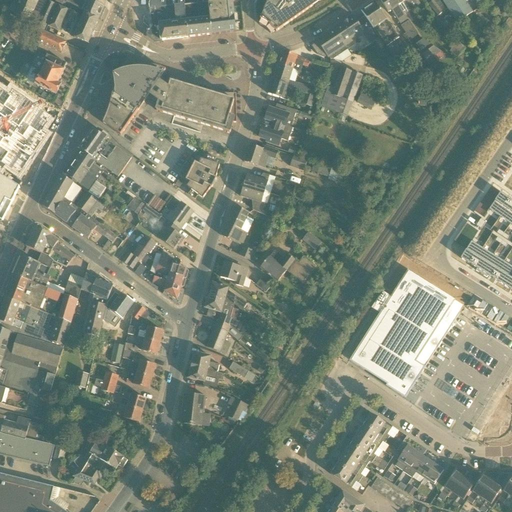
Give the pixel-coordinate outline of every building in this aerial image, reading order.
[(68,11),(43,0),(20,0),(17,7),(12,4),(9,11),(46,32),(49,26),(59,31),(68,11)] [(103,7),(86,0),(53,0),(61,4),(63,1),(86,13),(99,20),(104,8),(103,7)] [(188,38),(184,6),(184,0),(150,0),(149,4),(152,29),(147,30),(147,36),(151,39),(160,38),(160,41),(188,38)] [(188,38),(212,35),(212,0),(208,0),(209,4),(184,6),(188,38)] [(236,32),(232,0),(212,0),(212,35),(236,32)] [(271,26),(275,30),(276,32),(322,0),(267,0),(260,19),(262,20),(267,23),(271,26)] [(396,0),(379,0),(388,13),(391,11),(398,21),(401,26),(408,21),(405,16),(399,6),(400,5),(396,0)] [(414,8),(408,0),(396,0),(400,5),(402,4),(408,12),(414,8)] [(420,4),(419,2),(417,0),(408,0),(414,8),(420,4)] [(438,16),(443,13),(436,4),(434,0),(433,1),(429,4),(438,16)] [(448,9),(443,1),(441,0),(434,0),(436,4),(443,13),(448,9)] [(443,0),(443,1),(448,9),(457,23),(473,13),(466,2),(469,0),(443,0)] [(399,38),(374,3),(361,12),(371,26),(379,38),(386,48),(399,38)] [(511,14),(509,13),(509,9),(506,8),(503,8),(500,12),(501,15),(504,17),(507,16),(509,18),(511,14)] [(88,44),(99,20),(86,13),(82,21),(79,20),(77,24),(80,26),(74,38),(88,44)] [(353,17),(334,30),(347,50),(356,45),(353,41),(364,34),(367,32),(373,42),(374,42),(379,38),(371,26),(362,31),(353,17)] [(334,30),(317,41),(318,42),(327,56),(330,60),(332,60),(347,50),(334,30)] [(66,43),(40,31),(35,41),(61,54),(66,43)] [(318,42),(312,47),(317,55),(324,58),(327,56),(318,42)] [(465,48),(456,42),(453,47),(461,53),(465,48)] [(485,52),(489,47),(484,43),(480,49),(485,52)] [(461,53),(453,47),(449,52),(458,58),(461,53)] [(406,48),(403,50),(410,61),(414,59),(406,48)] [(438,56),(433,49),(428,52),(428,51),(421,55),(427,63),(434,58),(434,59),(438,56)] [(282,53),(278,65),(293,70),(301,73),(303,66),(308,68),(310,62),(282,52),(282,53)] [(60,86),(58,84),(67,64),(48,55),(44,63),(46,64),(43,72),(32,67),(25,81),(56,95),(60,86)] [(402,70),(394,60),(389,67),(402,70)] [(278,65),(273,81),(288,86),(287,89),(292,90),(305,94),(313,97),(315,91),(308,88),(308,87),(290,81),(293,70),(278,65)] [(121,136),(131,120),(140,108),(160,120),(172,124),(174,116),(229,133),(232,123),(237,123),(236,94),(232,94),(229,94),(225,94),(221,93),(217,93),(214,92),(210,92),(206,91),(203,90),(199,88),(196,87),(192,86),(189,84),(185,83),(182,81),(179,79),(176,77),(173,75),(164,87),(158,83),(166,71),(164,70),(161,69),(158,68),(157,68),(154,67),(150,67),(149,67),(146,67),(142,67),(139,67),(136,68),(134,68),(132,68),(129,69),(126,71),(123,72),(120,74),(119,75),(116,77),(115,78),(114,81),(114,85),(114,89),(113,93),(112,97),(111,101),(110,105),(102,117),(105,119),(103,124),(121,136)] [(347,117),(362,76),(341,69),(334,90),(328,88),(321,107),(347,117)] [(289,101),(292,90),(287,89),(288,86),(273,81),(268,94),(289,101)] [(311,108),(315,97),(313,97),(305,94),(301,104),(311,108)] [(357,102),(372,110),(375,102),(360,95),(357,102)] [(0,169),(11,176),(14,171),(22,176),(28,165),(26,164),(29,160),(30,161),(37,150),(32,147),(35,143),(37,140),(37,139),(41,132),(36,129),(41,121),(12,104),(9,109),(4,106),(5,106),(2,104),(1,104),(0,103),(0,169)] [(269,108),(265,120),(274,123),(286,127),(289,120),(293,121),(296,111),(280,106),(278,111),(269,108)] [(288,142),(292,129),(286,127),(274,123),(272,129),(263,126),(259,138),(267,140),(266,142),(278,146),(280,139),(288,142)] [(107,141),(109,137),(98,130),(97,132),(93,130),(79,150),(82,152),(96,162),(118,178),(132,158),(107,141)] [(265,169),(269,158),(275,160),(278,152),(264,148),(263,150),(250,146),(244,163),(265,169)] [(297,156),(299,151),(290,147),(288,153),(297,156)] [(82,152),(66,175),(79,184),(77,186),(87,193),(98,201),(106,189),(97,182),(86,175),(93,165),(96,162),(82,152)] [(216,179),(219,166),(214,164),(215,159),(208,156),(206,161),(201,160),(199,165),(195,163),(186,180),(190,182),(187,187),(192,191),(189,195),(195,200),(198,195),(203,199),(212,188),(216,179)] [(304,172),(307,161),(294,156),(290,167),(304,172)] [(328,178),(331,170),(314,165),(312,173),(328,178)] [(329,180),(342,183),(344,171),(331,169),(329,180)] [(270,194),(275,177),(263,173),(258,179),(247,176),(244,187),(270,194)] [(65,199),(74,184),(61,176),(52,192),(65,199)] [(0,219),(2,221),(3,221),(8,211),(20,188),(20,187),(0,179),(1,178),(0,177),(0,219)] [(270,194),(244,187),(241,197),(256,202),(253,210),(258,212),(263,215),(266,216),(272,218),(274,210),(268,208),(269,205),(267,205),(270,194)] [(64,200),(65,199),(52,192),(42,207),(55,215),(59,207),(66,200),(64,200)] [(105,206),(98,201),(87,193),(77,206),(72,203),(72,204),(66,200),(59,207),(55,215),(73,228),(81,217),(84,219),(87,215),(91,219),(98,209),(101,212),(105,206)] [(163,202),(154,195),(147,204),(157,211),(163,202)] [(144,205),(135,198),(127,208),(137,215),(144,205)] [(509,212),(511,208),(511,207),(502,200),(499,205),(495,210),(492,215),(503,222),(506,217),(509,212)] [(180,230),(193,213),(181,203),(173,213),(172,212),(166,219),(168,220),(167,221),(180,230)] [(327,214),(317,205),(311,213),(320,221),(327,214)] [(147,206),(143,211),(147,214),(151,209),(147,206)] [(243,227),(249,214),(249,213),(235,207),(221,236),(242,246),(249,231),(243,227)] [(503,222),(511,227),(511,208),(509,212),(506,217),(503,222)] [(84,228),(89,222),(97,228),(98,226),(113,236),(110,241),(113,244),(117,238),(91,219),(87,215),(84,219),(81,217),(73,228),(81,235),(85,229),(84,228)] [(481,220),(476,226),(481,230),(486,223),(481,220)] [(178,234),(180,230),(167,221),(160,230),(161,231),(157,237),(174,250),(178,243),(180,245),(184,239),(178,234)] [(113,236),(98,226),(97,228),(89,222),(84,228),(85,229),(81,235),(88,240),(95,230),(110,241),(113,236)] [(74,257),(57,244),(58,242),(51,236),(35,229),(27,248),(39,254),(49,258),(53,262),(55,263),(67,268),(74,257)] [(321,243),(308,233),(302,241),(315,251),(321,243)] [(149,254),(156,244),(146,237),(139,247),(140,247),(146,252),(149,254)] [(472,268),(483,252),(472,245),(462,261),(472,268)] [(253,262),(258,253),(244,246),(239,255),(253,262)] [(140,260),(146,252),(140,247),(133,256),(134,257),(127,266),(132,269),(139,259),(140,260)] [(316,267),(303,258),(299,263),(288,256),(285,260),(275,252),(270,258),(269,258),(260,269),(278,283),(287,272),(302,284),(316,267)] [(483,252),(472,268),(478,272),(477,273),(481,276),(493,259),(483,252)] [(134,257),(133,256),(129,253),(122,262),(127,266),(134,257)] [(39,254),(35,262),(23,257),(14,276),(46,288),(50,278),(47,277),(53,262),(49,258),(39,254)] [(159,264),(158,267),(171,271),(170,275),(184,279),(184,278),(186,278),(187,275),(185,274),(187,269),(173,265),(172,265),(167,263),(168,258),(161,256),(159,264)] [(493,259),(481,276),(486,279),(487,278),(493,282),(494,280),(504,266),(493,259)] [(248,271),(240,269),(240,268),(225,263),(221,278),(236,283),(235,285),(243,287),(248,271)] [(511,271),(504,266),(494,280),(504,287),(511,275),(511,271)] [(161,279),(167,281),(167,284),(181,288),(182,283),(185,283),(186,280),(184,279),(170,275),(171,271),(158,267),(156,273),(155,275),(162,277),(161,279)] [(383,309),(349,361),(405,397),(464,305),(409,269),(392,295),(383,290),(374,304),(383,309)] [(177,301),(181,288),(167,284),(167,281),(161,279),(162,277),(155,275),(155,277),(153,284),(166,288),(164,292),(177,301)] [(63,296),(46,288),(14,276),(5,298),(71,325),(78,302),(63,296)] [(113,286),(97,279),(91,294),(98,297),(96,304),(92,302),(85,334),(99,337),(106,306),(100,304),(101,298),(107,301),(113,286)] [(270,288),(260,280),(256,286),(265,294),(270,288)] [(68,284),(63,296),(78,302),(81,290),(82,289),(68,284)] [(236,297),(227,294),(228,289),(213,284),(209,296),(234,304),(242,311),(247,304),(236,297)] [(108,301),(105,316),(106,317),(110,320),(116,312),(122,316),(135,299),(123,290),(120,293),(116,290),(109,300),(108,301)] [(230,319),(233,309),(234,304),(209,296),(205,309),(221,314),(218,321),(231,327),(240,334),(243,325),(230,319)] [(0,329),(64,349),(71,325),(5,298),(5,302),(4,306),(3,306),(1,313),(0,313),(0,322),(1,322),(0,323),(0,329)] [(138,321),(145,312),(146,310),(140,306),(132,317),(138,321)] [(243,337),(240,334),(231,327),(218,321),(215,327),(228,332),(238,342),(242,338),(243,337)] [(160,344),(162,337),(164,332),(141,325),(139,331),(140,331),(138,338),(160,344)] [(224,342),(228,332),(215,327),(207,348),(226,356),(230,344),(224,342)] [(55,377),(64,349),(0,329),(0,359),(2,361),(2,362),(55,377)] [(157,356),(160,344),(138,338),(135,346),(126,344),(124,352),(136,355),(138,350),(157,356)] [(116,339),(112,357),(121,359),(125,341),(116,339)] [(286,346),(279,342),(273,351),(279,356),(286,346)] [(152,378),(156,366),(141,362),(135,360),(136,355),(124,352),(123,358),(133,361),(130,372),(152,378)] [(217,372),(219,365),(209,363),(211,357),(195,353),(192,366),(217,372)] [(0,385),(49,398),(55,377),(2,362),(2,361),(0,359),(0,385)] [(255,376),(233,363),(229,370),(252,383),(255,376)] [(223,381),(224,375),(217,372),(192,366),(189,379),(205,383),(206,377),(223,381)] [(149,390),(152,378),(130,372),(127,383),(149,390)] [(89,375),(78,373),(75,386),(86,389),(89,375)] [(116,386),(118,377),(107,374),(104,382),(116,386)] [(113,394),(116,386),(104,382),(102,391),(113,394)] [(46,410),(49,398),(0,385),(0,404),(27,412),(28,405),(38,408),(35,419),(43,421),(46,410)] [(251,402),(255,396),(248,392),(244,398),(251,402)] [(146,399),(131,395),(124,393),(122,399),(129,401),(127,407),(143,412),(146,399)] [(204,414),(206,397),(184,394),(181,424),(210,427),(211,415),(204,414)] [(61,407),(62,400),(56,398),(54,405),(61,407)] [(245,414),(249,406),(237,401),(228,421),(235,424),(240,412),(245,414)] [(143,412),(127,407),(120,405),(117,417),(124,419),(139,423),(143,412)] [(109,420),(111,412),(100,409),(98,417),(109,420)] [(364,425),(399,448),(402,444),(394,439),(398,432),(371,414),(364,425)] [(16,424),(5,421),(6,417),(0,415),(0,433),(26,441),(26,439),(36,442),(37,437),(40,426),(30,423),(31,421),(18,417),(16,424)] [(397,452),(399,448),(364,425),(357,435),(378,449),(385,453),(389,446),(397,452)] [(0,454),(50,467),(55,446),(41,443),(36,442),(26,439),(26,441),(0,433),(0,454)] [(388,464),(383,461),(374,455),(378,449),(357,435),(350,445),(385,469),(388,464)] [(123,459),(124,458),(108,448),(106,452),(94,445),(88,454),(101,462),(94,473),(102,478),(109,466),(116,470),(119,466),(123,469),(127,461),(123,459)] [(383,472),(385,469),(350,445),(344,454),(365,468),(369,462),(383,472)] [(63,460),(66,448),(57,446),(54,458),(63,460)] [(398,461),(395,466),(403,472),(404,472),(407,467),(416,453),(413,451),(407,447),(398,461)] [(416,473),(425,459),(416,453),(407,467),(404,472),(413,478),(416,473)] [(94,473),(101,462),(88,454),(85,459),(81,457),(74,462),(79,469),(73,477),(75,478),(72,483),(81,486),(84,482),(87,482),(89,479),(96,483),(98,479),(101,480),(102,478),(94,473)] [(337,464),(367,485),(370,481),(361,475),(365,468),(344,454),(337,464)] [(425,479),(434,465),(425,459),(416,473),(425,479)] [(365,488),(367,485),(337,464),(330,475),(357,492),(361,486),(365,488)] [(434,485),(444,471),(434,465),(425,479),(434,485)] [(391,482),(395,476),(389,472),(384,478),(391,482)] [(54,487),(0,473),(0,511),(66,511),(51,501),(54,487)] [(445,488),(463,501),(474,485),(456,473),(445,488)] [(483,477),(472,493),(491,505),(502,490),(483,477)] [(383,482),(378,478),(371,488),(376,492),(383,482)] [(511,479),(503,492),(511,498),(511,479)] [(403,492),(408,485),(401,481),(397,487),(403,492)] [(388,485),(383,482),(376,492),(381,495),(388,485)] [(393,488),(388,485),(381,495),(386,498),(393,488)] [(410,487),(406,493),(412,497),(416,491),(410,487)] [(398,492),(393,488),(386,498),(391,502),(398,492)] [(403,495),(398,492),(391,502),(396,505),(403,495)] [(417,492),(413,498),(419,501),(421,498),(421,494),(417,492)] [(359,511),(364,507),(343,493),(329,511),(359,511)] [(408,498),(403,495),(396,505),(401,508),(408,498)] [(406,511),(413,502),(408,498),(401,508),(406,511)]
